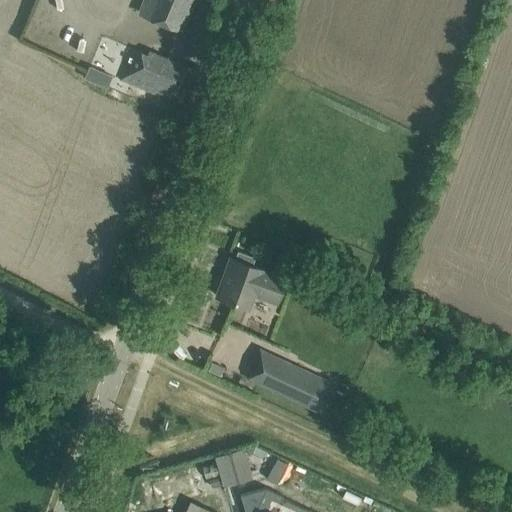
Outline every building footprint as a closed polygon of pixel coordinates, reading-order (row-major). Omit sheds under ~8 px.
[(145,0),(140,12),(181,29),(192,0),(145,0)] [(132,49),(120,79),(178,103),(194,69),(149,50),(147,55),(132,49)] [(90,65),(87,78),(111,83),(114,70),(90,65)] [(262,268),(231,257),(226,272),(230,273),(221,297),(248,307),(254,290),(278,299),(286,278),(261,269),(262,268)] [(255,363),(249,377),(320,411),(335,383),(286,358),(283,357),(276,372),(255,363)] [(243,452),(215,461),(223,488),(251,479),(243,452)] [(220,476),(210,479),(212,486),(222,483),(220,476)] [(266,486),(240,494),(245,511),(310,511),(311,510),(282,496),(283,494),(266,486)]
